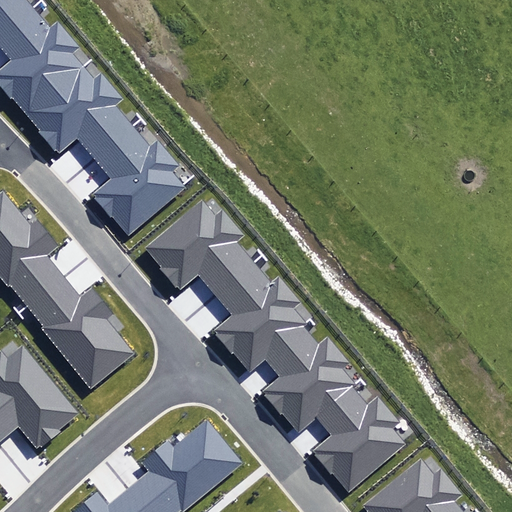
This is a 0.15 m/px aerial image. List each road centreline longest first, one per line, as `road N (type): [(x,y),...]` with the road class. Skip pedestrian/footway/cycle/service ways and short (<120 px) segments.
road 1 (residential): [(0,138),(198,363)]
road 2 (residential): [(28,511),(114,428),(198,363)]
road 3 (residential): [(198,363),(321,511)]
